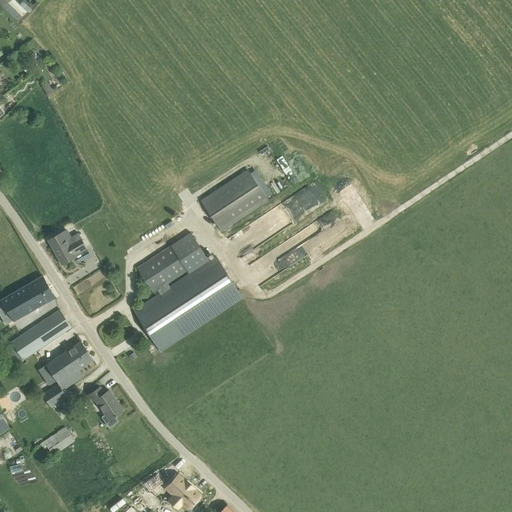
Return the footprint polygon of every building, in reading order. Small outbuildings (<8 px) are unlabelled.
[(201,201),(221,231),(268,200),(248,170),(201,201)] [(75,255),(87,248),(79,233),(71,237),(67,230),(49,240),(62,264),(76,257),(75,255)] [(134,310),(161,351),(243,298),(216,256),(168,288),(166,284),(187,270),(171,245),(138,267),(154,292),(162,287),(164,291),(134,310)] [(1,300),(13,321),(56,297),(43,276),(1,300)] [(12,342),(24,359),(72,327),(60,309),(12,342)] [(42,393),(51,406),(67,396),(63,389),(84,375),(79,369),(94,359),(81,341),(46,363),(58,382),(42,393)] [(113,398),(115,397),(109,390),(105,393),(101,387),(92,392),(89,395),(93,401),(96,399),(110,420),(115,416),(124,411),(123,410),(122,411),(113,398)] [(0,433),(10,428),(2,414),(0,415),(0,433)] [(35,448),(38,453),(44,463),(75,442),(65,428),(35,448)] [(164,482),(158,473),(145,482),(151,491),(164,482)] [(200,495),(179,475),(166,488),(174,495),(174,496),(182,503),(182,502),(188,508),(200,495)]
